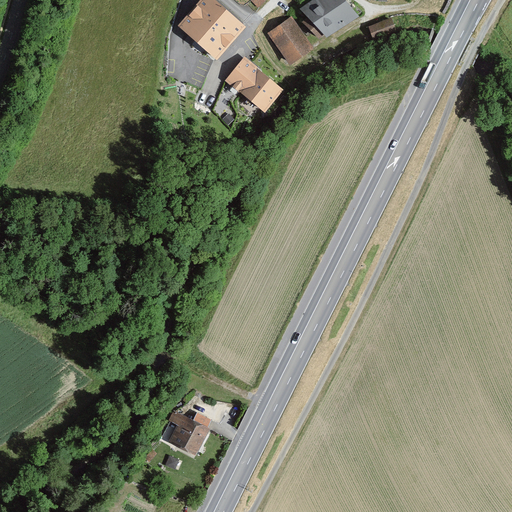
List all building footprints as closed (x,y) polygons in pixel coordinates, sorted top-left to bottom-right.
[(214,0),(201,0),(182,23),(218,54),(243,24),(214,0)] [(345,0),(310,0),(302,6),(310,14),(304,19),(320,34),(325,30),(327,32),(357,12),(345,0)] [(292,11),(268,29),(292,61),(316,44),(292,11)] [(393,14),(370,22),(375,35),(398,27),(393,14)] [(246,54),(228,76),(269,108),(286,85),(246,54)] [(175,406),(170,417),(179,421),(171,437),(199,451),(212,424),(209,422),(194,415),(175,406)] [(198,408),(194,415),(209,422),(213,415),(198,408)]
